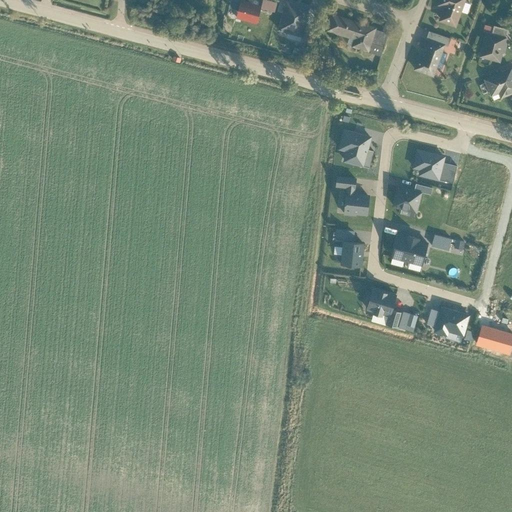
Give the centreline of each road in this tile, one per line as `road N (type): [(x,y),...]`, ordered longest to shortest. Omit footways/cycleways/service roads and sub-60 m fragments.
road 1 (track): [(290,511),(339,88)]
road 2 (residential): [(464,124),(458,149),(390,133),(375,263),(378,274),(432,290)]
road 3 (tertiary): [(386,101),(123,31)]
road 4 (tertiary): [(123,31),(7,0)]
